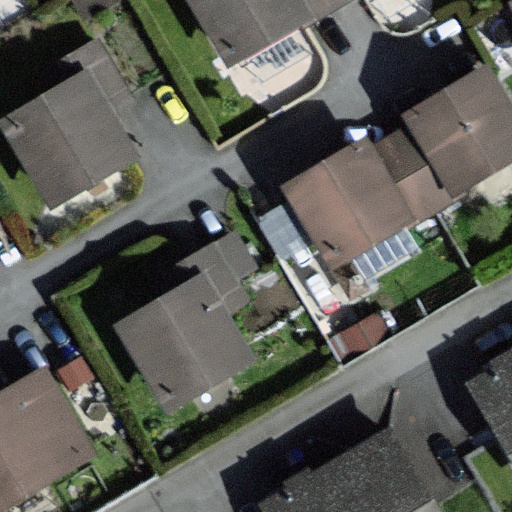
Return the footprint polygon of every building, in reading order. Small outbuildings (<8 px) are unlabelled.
[(198,0),(235,60),(334,2),(332,0),(198,0)] [(66,83),(4,119),(54,205),(138,156),(109,106),(130,94),(99,41),(56,67),(66,83)] [(416,123),(395,135),(436,204),(511,159),(511,101),(491,67),(411,114),(416,123)] [(337,263),(436,204),(395,135),(376,147),(370,137),(290,184),(337,263)] [(183,290),(123,324),(171,408),(259,358),(230,308),(248,297),(235,274),(254,263),(238,235),(172,272),(183,290)] [(511,358),(466,385),(511,466),(511,358)] [(46,372),(0,397),(0,507),(93,454),(46,372)] [(258,505),(261,511),(434,511),(390,434),(315,477),(313,473),(258,505)]
